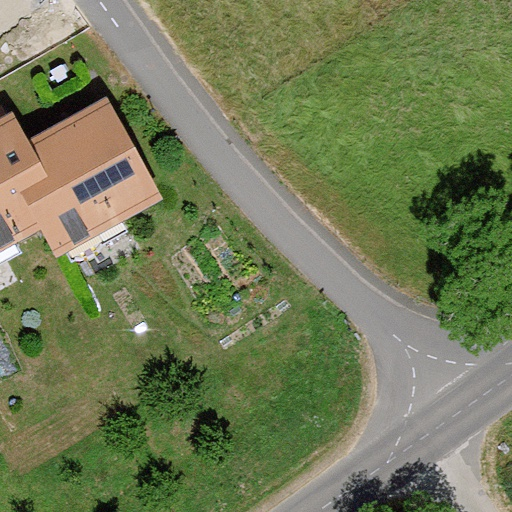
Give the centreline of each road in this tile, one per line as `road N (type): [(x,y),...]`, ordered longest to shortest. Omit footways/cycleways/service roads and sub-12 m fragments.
road 1 (residential): [(100,0),(270,220),(464,408)]
road 2 (tertiary): [(322,511),(464,408)]
